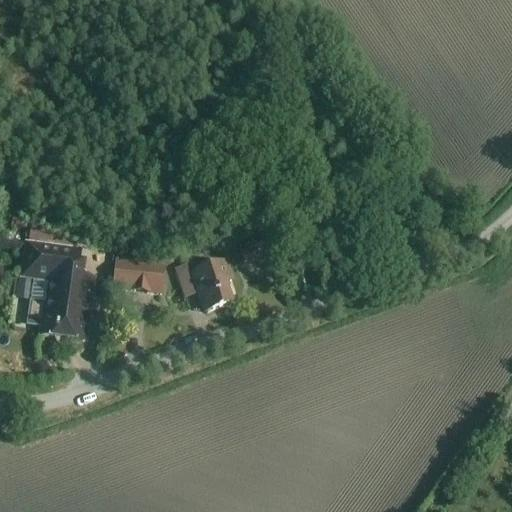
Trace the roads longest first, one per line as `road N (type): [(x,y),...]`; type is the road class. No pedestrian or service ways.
road 1 (unclassified): [(0,404),(84,394),(432,267),(511,217)]
road 2 (track): [(511,410),(443,511)]
